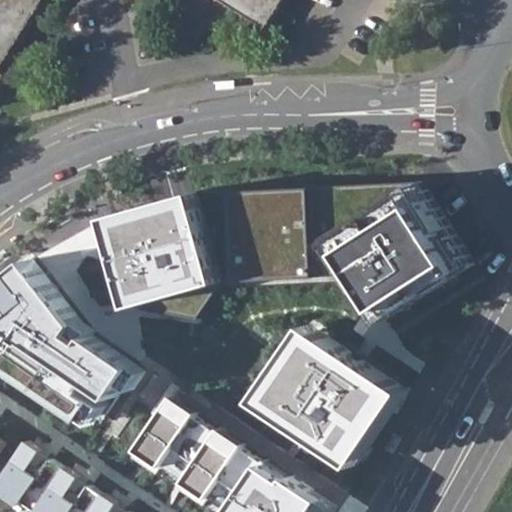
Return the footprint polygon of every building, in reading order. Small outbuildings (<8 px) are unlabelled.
[(0,0),(0,84),(8,73),(1,69),(44,0),(0,0)] [(223,0),(267,28),(284,0),(223,0)] [(210,196),(127,220),(153,310),(240,310),(235,286),(247,286),(327,282),(377,281),(407,333),(487,284),(438,198),(431,186),(323,192),(243,195),(210,196)] [(0,322),(0,368),(95,435),(105,416),(81,400),(91,386),(127,411),(152,378),(110,345),(103,355),(92,347),(100,336),(40,268),(7,294),(30,318),(11,331),(0,322)] [(330,328),(273,416),(372,479),(429,391),(330,328)] [(279,461),(174,391),(131,458),(209,511),(347,511),(351,507),(279,461)] [(0,465),(12,448),(0,440),(0,465)] [(37,442),(4,489),(37,511),(137,511),(111,494),(98,511),(89,511),(87,510),(103,487),(74,468),(58,492),(47,484),(64,460),(37,442)] [(315,467),(338,479),(345,467),(322,455),(315,467)]
